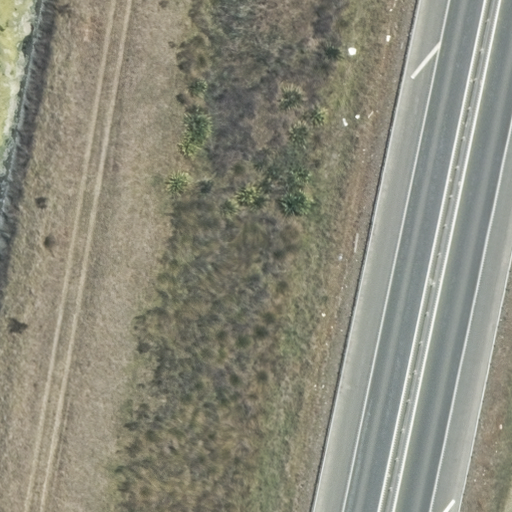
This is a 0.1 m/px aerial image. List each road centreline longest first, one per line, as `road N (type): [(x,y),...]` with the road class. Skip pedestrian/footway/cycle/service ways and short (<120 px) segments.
road 1 (trunk): [(347,511),(457,0)]
road 2 (trunk): [(511,29),(412,511)]
